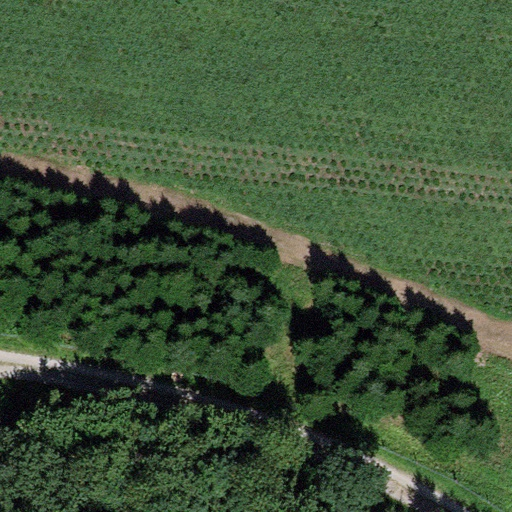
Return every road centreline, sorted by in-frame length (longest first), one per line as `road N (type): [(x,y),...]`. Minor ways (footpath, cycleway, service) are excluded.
road 1 (track): [(511,338),(246,225),(0,160)]
road 2 (track): [(451,511),(292,436),(175,396),(0,361)]
